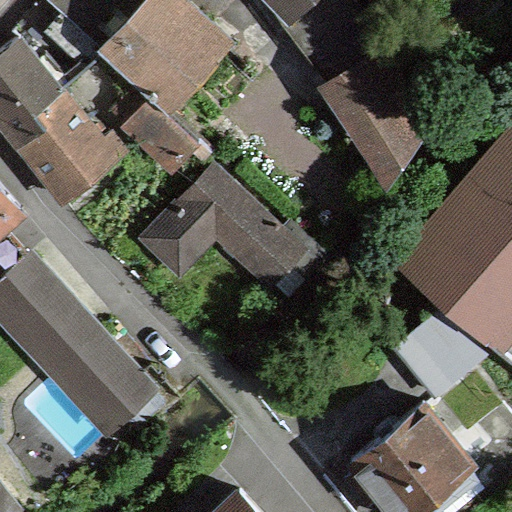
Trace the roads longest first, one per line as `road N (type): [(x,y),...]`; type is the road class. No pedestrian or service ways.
road 1 (residential): [(0,154),(63,229),(212,372)]
road 2 (residential): [(333,504),(212,372)]
road 3 (unknown): [(290,456),(375,354)]
